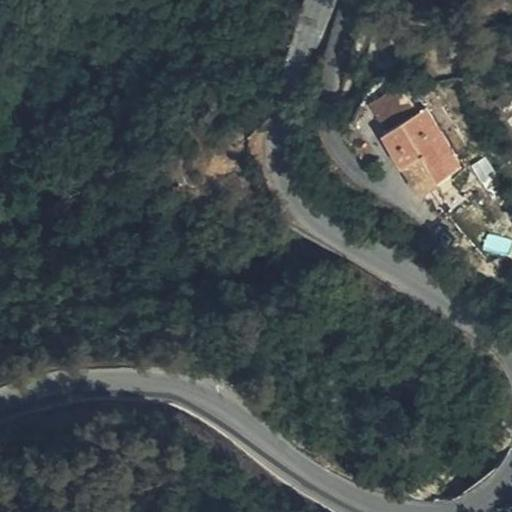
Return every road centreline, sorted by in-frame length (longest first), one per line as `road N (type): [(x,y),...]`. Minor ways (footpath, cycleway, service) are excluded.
road 1 (tertiary): [(325,0),(290,89),(287,144),(296,171),(350,229),(511,346)]
road 2 (tertiary): [(350,511),(210,408),(158,391),(49,391),(0,410)]
